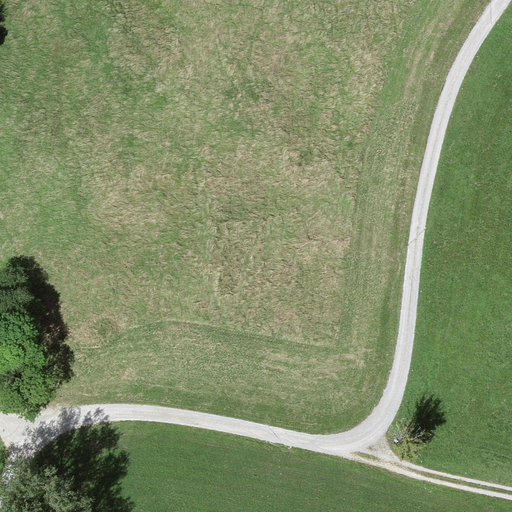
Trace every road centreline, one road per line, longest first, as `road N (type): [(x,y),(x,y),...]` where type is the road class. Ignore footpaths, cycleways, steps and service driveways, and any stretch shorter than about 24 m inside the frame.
road 1 (track): [(0,429),(22,433),(130,411),(359,451),(392,395),(434,121),(454,62),(499,0)]
road 2 (track): [(511,493),(359,451)]
